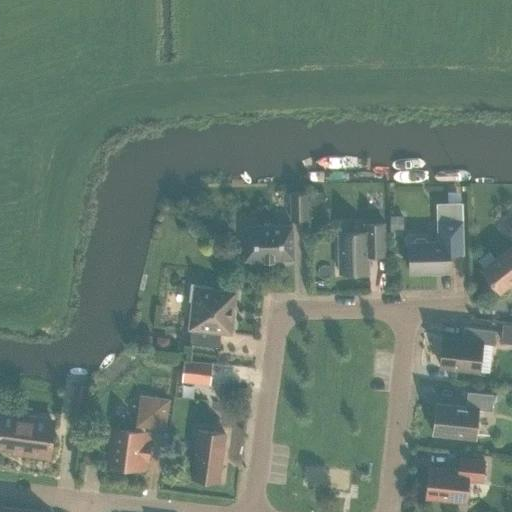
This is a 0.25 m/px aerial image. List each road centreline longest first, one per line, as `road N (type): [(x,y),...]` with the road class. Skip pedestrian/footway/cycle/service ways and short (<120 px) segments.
road 1 (residential): [(252,511),(282,317),(298,310),(404,310)]
road 2 (residential): [(386,511),(404,310)]
